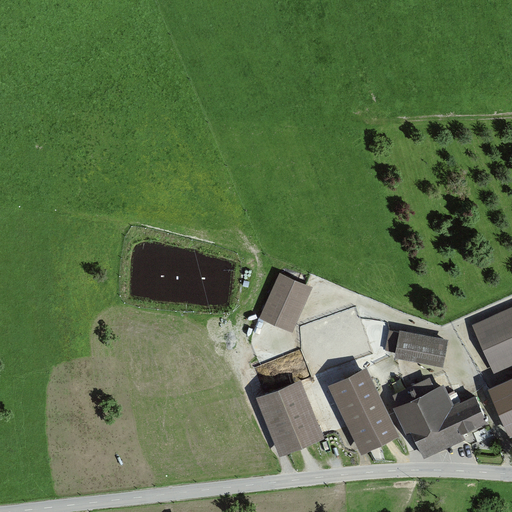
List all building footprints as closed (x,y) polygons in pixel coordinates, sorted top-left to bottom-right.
[(313,286),(280,272),(261,317),(294,331),(313,286)] [(511,304),(473,322),(496,372),(511,364),(511,304)] [(401,332),(390,330),(387,349),(395,350),(394,357),(444,366),(449,336),(402,328),(401,332)] [(369,366),(331,384),(363,454),(402,436),(369,366)] [(431,378),(395,394),(400,403),(396,405),(408,432),(413,430),(426,457),(466,438),(464,433),(489,422),(477,395),(455,405),(444,383),(435,387),(431,378)] [(300,379),(257,397),(282,457),(325,439),(300,379)] [(511,380),(492,390),(510,431),(511,430),(511,380)]
